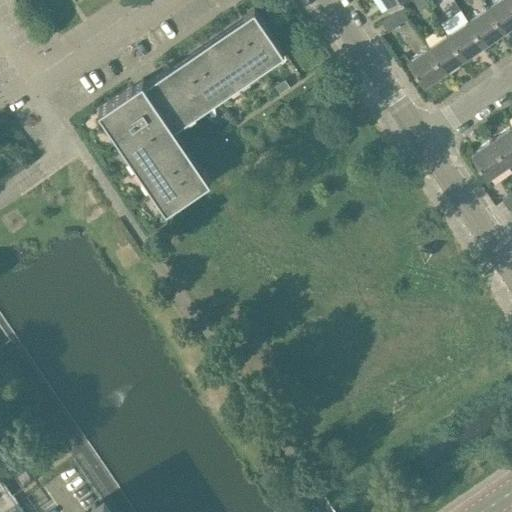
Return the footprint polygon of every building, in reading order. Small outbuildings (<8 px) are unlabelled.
[(428,0),(415,0),(422,9),(431,4),(428,0)] [(511,0),(495,0),(489,4),(505,29),(511,24),(511,0)] [(489,4),(469,18),(486,42),(505,29),(489,4)] [(403,6),(382,20),(389,30),(409,16),(403,6)] [(99,107),(167,206),(211,176),(176,125),(285,51),(255,7),(146,81),(143,77),(99,107)] [(469,18),(449,31),(466,56),(486,42),(469,18)] [(449,31),(429,45),(446,70),(466,56),(449,31)] [(429,45),(408,59),(425,84),(446,70),(429,45)] [(511,124),(491,138),(508,163),(511,159),(511,124)] [(491,138),(471,152),(488,176),(508,163),(491,138)] [(378,189),(358,203),(372,224),(392,210),(378,189)] [(294,240),(230,284),(287,367),(351,323),(294,240)] [(460,306),(393,352),(427,402),(494,356),(460,306)] [(111,511),(101,496),(101,497),(77,511),(111,511)]
